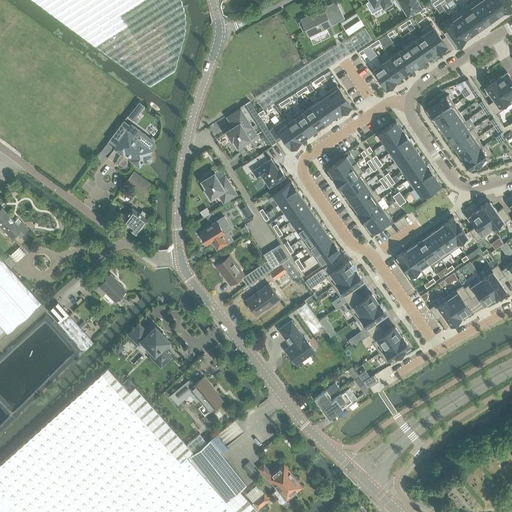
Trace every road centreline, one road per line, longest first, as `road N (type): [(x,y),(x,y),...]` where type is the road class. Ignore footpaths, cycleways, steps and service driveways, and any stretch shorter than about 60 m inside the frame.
road 1 (residential): [(409,101),(390,102),(311,153),(304,176),(438,349)]
road 2 (tertiary): [(355,472),(290,406),(180,255)]
road 3 (tertiary): [(218,30),(180,162),(180,255)]
road 4 (tertiary): [(511,362),(405,427),(355,472)]
road 5 (tertiary): [(368,484),(435,418),(511,372)]
road 6 (unclassified): [(0,345),(119,234)]
road 7 (unclassified): [(119,234),(0,145)]
road 8 (residential): [(409,101),(430,146),(459,181),(511,177)]
road 9 (residential): [(511,26),(415,87),(409,101)]
